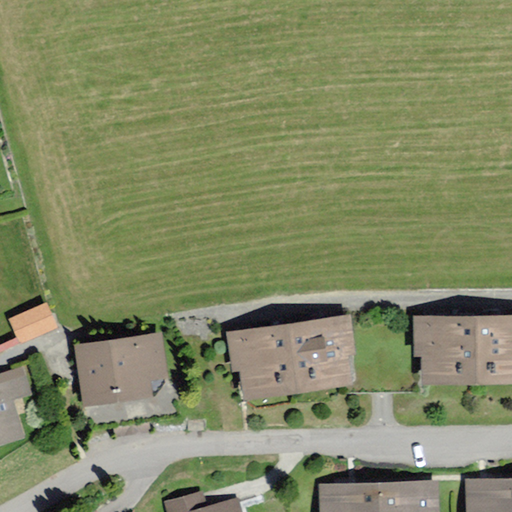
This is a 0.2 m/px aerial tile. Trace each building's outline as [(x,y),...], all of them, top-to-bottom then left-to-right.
[(48,300),(10,317),(21,343),(60,325),(48,300)] [(511,311),(404,312),(404,385),(511,384),(511,311)] [(343,317),(223,332),(231,398),(352,383),(343,317)] [(165,332),(72,348),(83,413),(176,397),(165,332)] [(13,389),(0,392),(0,448),(28,441),(13,389)] [(233,511),(223,475),(150,497),(154,511),(233,511)] [(511,511),(511,478),(469,480),(470,511),(511,511)] [(431,511),(430,486),(313,490),(313,511),(431,511)]
